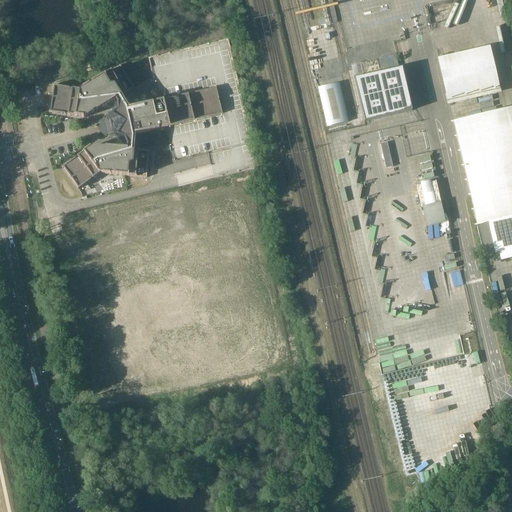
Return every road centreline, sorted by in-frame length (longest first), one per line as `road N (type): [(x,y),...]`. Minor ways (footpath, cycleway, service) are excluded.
road 1 (unknown): [(432,112),(341,136),(336,150),(372,314),(378,323),(437,316),(397,156),(439,140)]
road 2 (primary): [(73,511),(13,280)]
road 3 (track): [(57,213),(67,243),(86,251),(181,226)]
